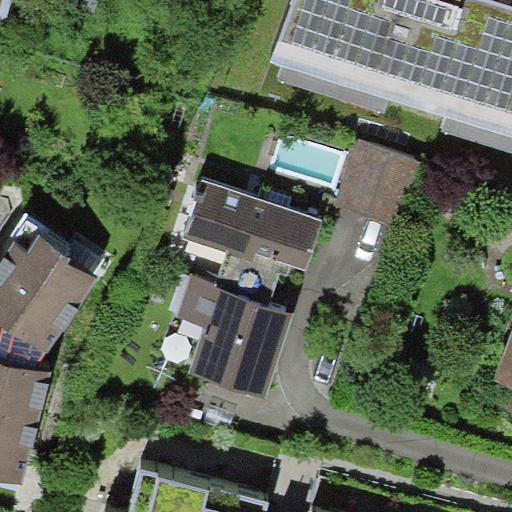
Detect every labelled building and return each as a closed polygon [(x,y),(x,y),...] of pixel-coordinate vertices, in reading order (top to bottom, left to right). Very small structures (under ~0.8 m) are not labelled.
[(511,0),(292,0),(279,43),(500,111),(511,71),(511,0)] [(511,115),(511,71),(500,111),(511,115)] [(420,155),(364,139),(344,191),(398,215),(420,155)] [(260,189),(205,171),(189,219),(252,240),(239,279),(271,289),(283,251),(306,259),(322,210),(293,200),(296,190),(263,180),(260,189)] [(0,325),(0,450),(24,457),(50,356),(41,353),(46,333),(91,272),(62,250),(69,241),(28,211),(0,248),(0,301),(5,306),(0,325)] [(265,380),(292,296),(271,289),(239,279),(195,264),(181,306),(225,320),(211,362),(265,380)] [(511,327),(500,358),(511,363),(511,327)] [(340,511),(313,504),(311,511),(270,511),(275,497),(144,461),(130,509),(111,503),(108,511),(340,511)]
